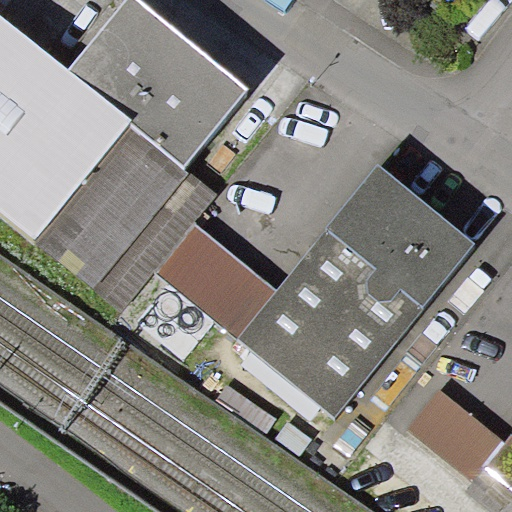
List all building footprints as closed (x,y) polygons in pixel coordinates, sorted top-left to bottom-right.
[(124,0),(68,68),(0,13),(0,216),(33,244),(121,312),(155,272),(195,222),(217,193),(184,165),(252,85),(144,0),(124,0)] [(477,239),(378,159),(326,223),(328,224),(275,289),(237,335),(334,413),(477,239)] [(275,289),(195,222),(155,272),(237,335),(275,289)] [(506,441),(440,389),(408,429),(473,481),(485,466),(506,441)] [(485,466),(511,487),(511,433),(506,441),(485,466)]
